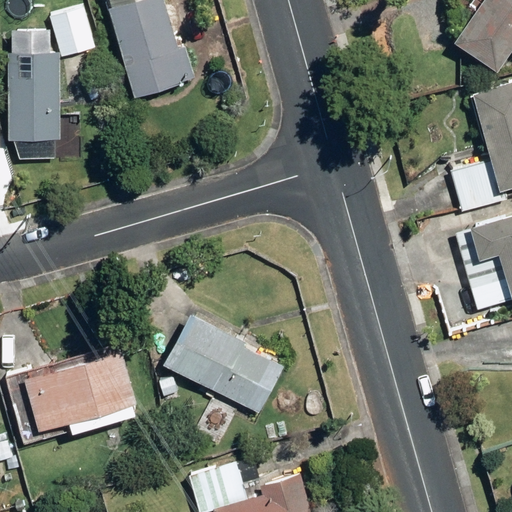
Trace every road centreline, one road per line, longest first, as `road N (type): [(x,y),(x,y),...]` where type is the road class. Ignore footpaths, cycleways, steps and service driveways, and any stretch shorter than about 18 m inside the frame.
road 1 (tertiary): [(334,166),(432,511)]
road 2 (residential): [(334,166),(0,263)]
road 3 (tertiary): [(288,0),(334,166)]
